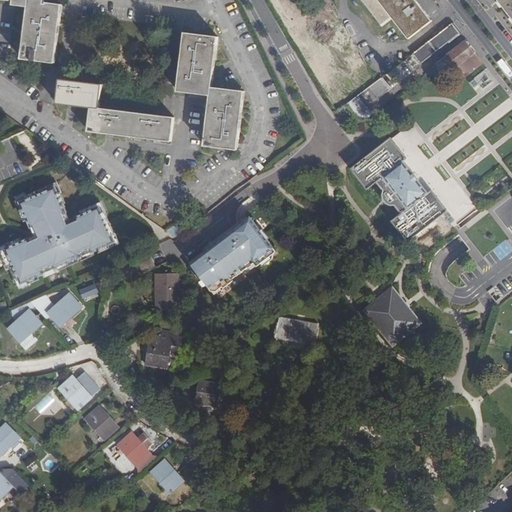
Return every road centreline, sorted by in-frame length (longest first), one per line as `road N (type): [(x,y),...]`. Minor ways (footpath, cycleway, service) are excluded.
road 1 (unclassified): [(216,12),(261,106),(258,132),(249,154),(191,198),(166,201),(0,82)]
road 2 (residential): [(261,188),(338,134),(260,0)]
road 3 (residential): [(188,438),(145,416),(98,347),(31,367),(0,366)]
